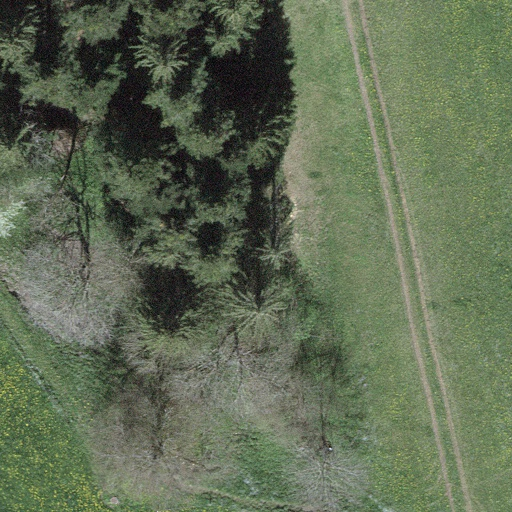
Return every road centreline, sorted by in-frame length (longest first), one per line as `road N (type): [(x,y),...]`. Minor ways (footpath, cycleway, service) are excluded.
road 1 (track): [(463,511),(352,0)]
road 2 (track): [(0,289),(101,424),(141,458),(178,481),(306,511)]
